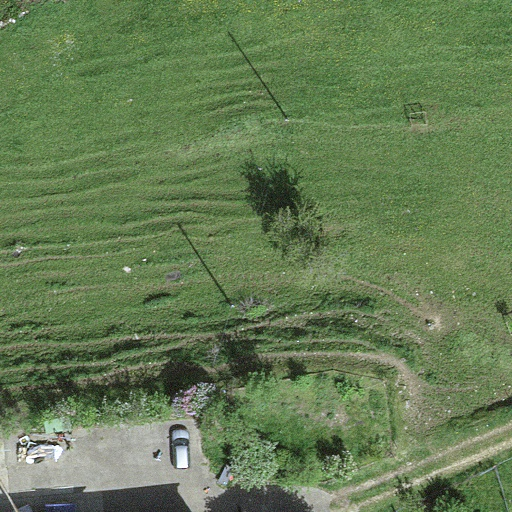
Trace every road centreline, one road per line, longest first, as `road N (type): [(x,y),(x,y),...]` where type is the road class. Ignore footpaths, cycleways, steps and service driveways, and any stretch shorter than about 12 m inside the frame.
road 1 (unclassified): [(0,503),(186,489),(295,508),(382,489)]
road 2 (track): [(382,489),(511,434)]
